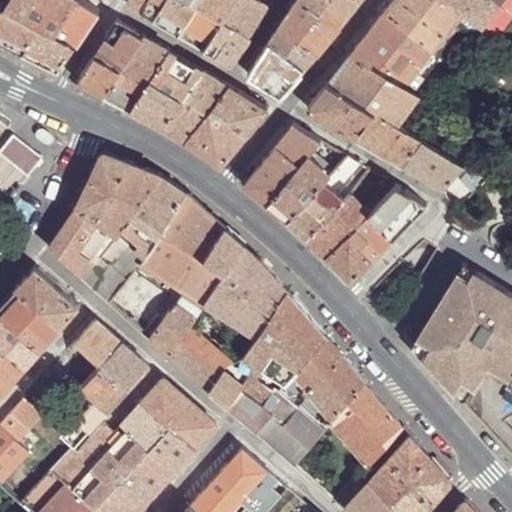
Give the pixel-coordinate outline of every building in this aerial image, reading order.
[(75,0),(5,0),(0,9),(0,39),(8,44),(24,52),(42,26),(55,32),(75,0)] [(97,8),(84,0),(75,0),(55,32),(76,42),(87,24),(97,8)] [(147,0),(129,0),(128,2),(141,10),(147,0)] [(147,0),(141,10),(154,17),(164,0),(147,0)] [(197,3),(191,0),(164,0),(154,17),(178,32),(197,3)] [(199,0),(197,3),(223,19),(234,0),(199,0)] [(259,0),(234,0),(223,19),(249,34),(268,5),(259,0)] [(322,8),(311,0),(294,0),(280,23),(317,50),(327,38),(341,21),(322,8)] [(357,0),(326,0),(322,8),(341,21),(353,5),(357,0)] [(464,13),(449,0),(392,0),(385,10),(432,48),(464,13)] [(496,0),(449,0),(464,13),(481,30),(503,5),(496,0)] [(223,19),(197,3),(178,32),(205,46),(223,19)] [(432,48),(385,10),(377,19),(351,52),(372,65),(375,60),(409,80),(432,48)] [(249,34),(223,19),(205,46),(231,62),(249,34)] [(143,35),(118,20),(105,38),(95,53),(123,67),(143,35)] [(317,50),(280,23),(274,31),(269,40),(303,65),(317,50)] [(55,32),(42,26),(24,52),(41,60),(59,69),(76,42),(55,32)] [(171,50),(143,35),(123,67),(107,94),(121,102),(133,108),(171,50)] [(303,65),(269,40),(248,72),(280,92),(303,65)] [(203,68),(171,50),(133,108),(148,116),(164,124),(203,68)] [(372,65),(351,52),(344,61),(328,81),(371,107),(397,121),(419,93),(372,65)] [(123,67),(95,53),(78,79),(90,85),(107,94),(123,67)] [(228,84),(203,68),(164,124),(176,132),(186,139),(211,107),(228,84)] [(371,107),(328,81),(317,95),(307,108),(357,136),(371,107)] [(267,106),(229,83),(211,107),(249,130),(267,106)] [(249,130),(211,107),(186,139),(222,164),(249,130)] [(397,121),(371,107),(357,136),(404,165),(424,138),(403,126),(397,121)] [(321,139),(294,122),(277,144),(301,163),(308,154),(321,139)] [(13,136),(0,151),(0,156),(26,177),(41,158),(13,136)] [(488,176),(424,138),(404,165),(463,199),(488,176)] [(301,163),(277,144),(245,184),(251,188),(268,202),(301,163)] [(139,164),(105,152),(79,206),(99,220),(111,229),(120,234),(124,229),(162,174),(139,164)] [(331,172),(308,154),(301,163),(268,202),(278,211),(288,220),(331,172)] [(365,164),(347,154),(331,172),(288,220),(298,228),(306,234),(350,189),(346,185),(365,164)] [(176,183),(162,174),(124,229),(141,243),(136,248),(146,257),(187,192),(176,183)] [(489,177),(488,176),(463,199),(465,200),(489,177)] [(427,202),(396,183),(371,207),(392,237),(427,202)] [(371,207),(350,189),(306,234),(327,252),(355,224),(371,207)] [(200,203),(187,192),(146,257),(143,261),(154,270),(184,290),(206,303),(208,304),(226,275),(204,260),(226,226),(200,203)] [(99,220),(79,206),(52,246),(81,273),(92,257),(80,249),(99,220)] [(392,237),(371,207),(355,224),(372,256),(392,237)] [(111,229),(99,220),(80,249),(92,257),(111,229)] [(372,256),(355,224),(327,252),(351,278),(372,256)] [(240,239),(226,226),(204,260),(226,275),(246,244),(240,239)] [(262,259),(246,244),(226,275),(208,304),(258,337),(289,288),(269,267),(262,259)] [(511,291),(465,262),(414,346),(511,449),(511,291)] [(81,304),(36,263),(16,284),(61,327),(81,304)] [(128,279),(108,263),(91,283),(110,300),(128,279)] [(61,327),(16,284),(0,302),(0,309),(41,349),(61,327)] [(308,311),(289,288),(258,337),(245,358),(235,361),(226,363),(211,389),(230,405),(244,386),(267,402),(277,387),(282,390),(329,336),(323,329),(308,311)] [(206,303),(184,290),(176,303),(171,312),(168,310),(151,336),(173,355),(192,325),(206,303)] [(41,349),(0,309),(0,346),(4,350),(6,348),(23,367),(25,368),(41,349)] [(123,341),(96,318),(75,340),(101,365),(123,341)] [(235,361),(192,325),(173,355),(211,389),(226,363),(235,361)] [(336,344),(329,336),(282,390),(326,426),(332,419),(367,381),(353,365),(336,344)] [(150,365),(123,341),(101,365),(127,389),(150,365)] [(4,350),(0,346),(0,392),(23,367),(6,348),(4,350)] [(127,389),(101,365),(81,388),(91,397),(107,411),(127,389)] [(218,423),(165,378),(124,423),(149,445),(169,424),(196,447),(218,423)] [(404,424),(367,381),(332,419),(366,460),(370,463),(404,424)] [(267,402),(244,386),(230,405),(250,421),(267,402)] [(282,390),(277,387),(267,402),(250,421),(295,461),(326,426),(282,390)] [(42,415),(23,397),(0,421),(19,439),(42,415)] [(107,411),(91,397),(59,432),(74,446),(107,411)] [(19,439),(0,421),(0,481),(2,483),(32,451),(19,439)] [(103,511),(137,511),(196,447),(169,424),(149,445),(124,423),(116,431),(105,421),(78,449),(74,446),(71,449),(84,462),(68,481),(103,511)] [(411,433),(404,424),(370,463),(366,460),(359,469),(360,470),(369,479),(371,478),(411,433)] [(416,439),(411,433),(371,478),(391,502),(431,456),(416,439)] [(265,511),(287,485),(244,447),(193,503),(203,511),(265,511)] [(439,466),(431,456),(412,478),(433,503),(451,481),(439,466)] [(103,511),(68,481),(53,468),(22,501),(33,511),(103,511)] [(369,479),(360,470),(335,499),(345,507),(369,479)] [(382,511),(391,502),(371,478),(369,479),(345,507),(349,511),(382,511)] [(425,511),(433,503),(412,478),(391,502),(400,511),(425,511)] [(478,511),(466,498),(453,511),(478,511)] [(400,511),(391,502),(382,511),(400,511)] [(203,511),(193,503),(184,511),(203,511)]
